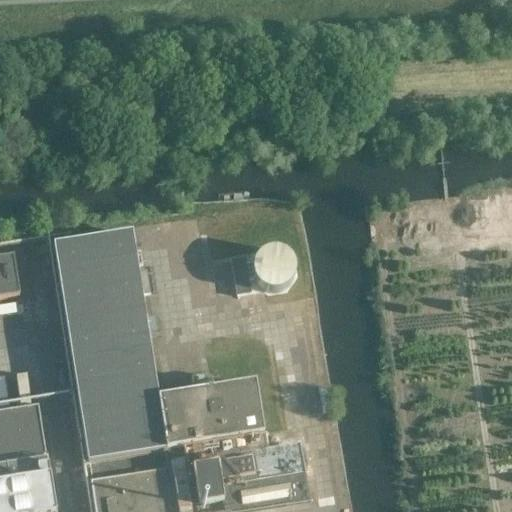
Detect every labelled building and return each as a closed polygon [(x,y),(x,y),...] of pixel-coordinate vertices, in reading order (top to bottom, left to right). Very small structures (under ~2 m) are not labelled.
[(94,511),(286,511),(307,508),(298,449),(265,454),(255,386),(157,401),(131,236),(52,248),(54,266),(89,483),(94,511)] [(0,301),(18,298),(14,267),(12,259),(0,260),(0,301)] [(245,259),(230,262),(237,299),(252,297),(245,259)] [(53,511),(37,408),(0,414),(0,511),(53,511)] [(273,436),(266,437),(268,448),(274,447),(273,436)]
